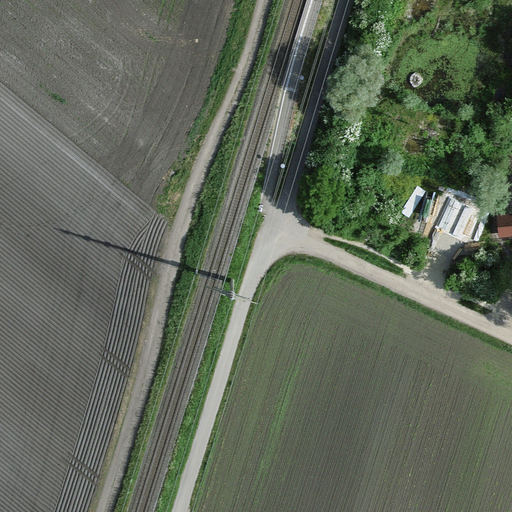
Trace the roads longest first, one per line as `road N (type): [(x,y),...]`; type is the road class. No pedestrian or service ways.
road 1 (track): [(106,511),(252,0)]
road 2 (unclassified): [(274,228),(178,511)]
road 3 (track): [(274,228),(511,335)]
road 4 (track): [(342,0),(274,228)]
